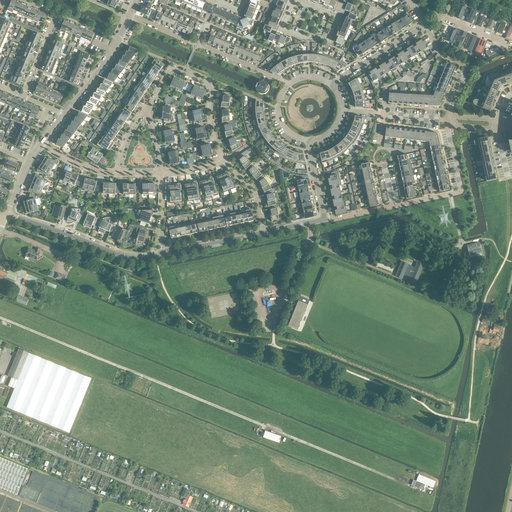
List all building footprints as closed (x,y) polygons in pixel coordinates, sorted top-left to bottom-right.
[(12,12),(13,10),(16,2),(11,0),(10,0),(7,10),(12,12)] [(197,9),(200,0),(199,0),(194,0),(192,6),(197,9)] [(200,0),(197,9),(202,11),(205,3),(200,0)] [(277,6),(276,9),(283,12),(287,4),(278,0),(276,6),(277,6)] [(331,0),(328,8),(333,10),(337,1),(333,0),(331,0)] [(256,10),(259,4),(250,1),(248,6),(256,10)] [(342,3),(337,1),(333,10),(338,12),(342,3)] [(13,10),(18,12),(21,4),(16,2),(13,10)] [(207,13),(210,5),(205,3),(202,11),(207,13)] [(343,14),(345,10),(347,6),(347,5),(342,3),(338,12),(343,14)] [(348,3),(347,5),(347,6),(345,10),(350,13),(358,9),(356,5),(352,4),(352,5),(348,3)] [(18,12),(17,14),(22,16),(26,6),(21,4),(18,12)] [(151,7),(145,4),(144,7),(142,6),(139,12),(149,16),(151,10),(150,10),(151,7)] [(207,13),(212,15),(216,7),(210,5),(207,13)] [(455,18),(461,21),(467,8),(460,5),(455,18)] [(31,8),(26,6),(22,16),(27,18),(31,8)] [(246,11),(254,15),(256,10),(248,6),(246,11)] [(217,17),(221,9),(216,7),(212,15),(217,17)] [(27,18),(32,20),(36,10),(31,8),(27,18)] [(222,19),(226,11),(221,9),(217,17),(222,19)] [(274,11),(272,16),(280,20),(283,12),(276,9),(275,11),(274,11)] [(358,9),(350,13),(348,18),(353,20),(352,20),(355,21),(357,17),(358,17),(359,14),(358,9)] [(32,20),(37,22),(38,21),(41,13),(36,10),(32,20)] [(472,25),(478,12),(472,10),(467,23),(472,25)] [(227,21),(231,13),(226,11),(222,19),(227,21)] [(254,15),(246,11),(244,16),(247,17),(252,19),(254,15)] [(160,23),(164,14),(159,12),(155,21),(160,23)] [(407,13),(403,17),(408,25),(413,22),(407,12),(407,13)] [(46,15),(41,13),(38,21),(43,23),(46,15)] [(232,23),(236,15),(231,13),(227,21),(232,23)] [(486,30),(492,31),(496,22),(499,15),(493,13),(486,30)] [(164,14),(160,23),(165,25),(169,16),(164,14)] [(236,15),(232,23),(237,25),(237,26),(240,20),(241,18),(236,15)] [(483,26),(487,17),(482,15),(478,25),(483,26)] [(169,16),(165,25),(170,27),(174,18),(169,16)] [(278,25),(280,20),(272,16),(270,21),(278,25)] [(344,16),(342,21),(350,25),(352,20),(353,20),(348,18),(344,16)] [(398,19),(404,28),(408,25),(403,17),(402,16),(401,16),(400,16),(398,17),(398,18),(398,19)] [(247,17),(246,18),(244,20),(246,26),(249,25),(251,26),(254,20),(252,19),(247,17)] [(1,18),(0,19),(0,23),(9,28),(11,22),(1,18)] [(174,18),(170,27),(175,29),(179,21),(174,18)] [(404,28),(398,19),(397,19),(396,19),(394,20),(393,21),(399,31),(404,28)] [(237,26),(237,25),(236,27),(237,27),(236,29),(242,32),(243,30),(244,30),(247,29),(246,26),(244,20),(241,21),(240,20),(237,26)] [(60,31),(65,33),(66,31),(70,23),(64,21),(60,31)] [(179,21),(175,29),(180,31),(184,23),(179,21)] [(276,30),(278,25),(270,21),(267,26),(272,28),(276,30)] [(342,21),(340,26),(348,30),(350,25),(342,21)] [(388,24),(394,34),(399,31),(393,21),(392,22),(391,22),(389,23),(389,24),(388,24)] [(502,35),(507,23),(501,21),(496,32),(502,35)] [(0,29),(7,32),(9,28),(0,23),(0,29)] [(66,31),(71,33),(75,25),(70,23),(66,31)] [(185,33),(189,25),(184,23),(180,31),(185,33)] [(394,34),(388,24),(388,25),(387,25),(385,26),(384,27),(390,37),(394,34)] [(80,27),(75,25),(71,33),(76,35),(80,27)] [(189,25),(185,33),(190,35),(194,27),(189,25)] [(270,33),(272,28),(267,26),(265,25),(263,30),(264,30),(263,32),(261,33),(262,36),(270,33)] [(346,35),(348,30),(340,26),(338,31),(346,35)] [(84,29),(80,27),(76,35),(75,37),(80,39),(84,29)] [(379,30),(385,39),(390,37),(384,27),(379,30)] [(446,41),(452,43),(458,29),(452,27),(446,41)] [(89,31),(84,29),(80,39),(85,41),(89,31)] [(30,30),(28,36),(38,40),(40,35),(30,30)] [(385,39),(379,30),(374,33),(376,35),(381,42),(385,39)] [(95,33),(89,31),(85,41),(90,44),(95,33)] [(344,40),(346,35),(338,31),(336,36),(344,40)] [(461,49),(461,47),(467,33),(461,31),(455,46),(461,49)] [(277,32),(275,36),(273,40),(278,42),(282,34),(277,32)] [(272,43),(273,40),(275,36),(270,33),(262,36),(264,40),(266,39),(268,40),(268,41),(272,43)] [(213,45),(216,36),(211,34),(208,43),(213,45)] [(287,36),(282,34),(278,42),(283,45),(284,44),(289,42),(290,38),(287,37),(287,36)] [(371,37),(376,45),(381,42),(376,35),(371,37)] [(471,35),(465,49),(471,51),(478,37),(471,35)] [(26,40),(28,41),(28,42),(36,45),(38,40),(28,36),(26,40)] [(216,36),(213,45),(218,47),(221,38),(216,36)] [(342,45),(344,40),(336,36),(334,41),(337,43),(336,45),(341,47),(341,45),(342,45)] [(367,40),(372,48),(376,45),(371,37),(367,40)] [(221,38),(218,47),(223,49),(226,41),(221,38)] [(430,49),(424,40),(424,39),(419,42),(424,50),(423,50),(424,51),(430,49)] [(474,55),(480,58),(487,42),(481,39),(474,55)] [(64,44),(62,43),(54,40),(51,45),(62,49),(64,44)] [(372,48),(367,40),(362,43),(367,51),(372,48)] [(226,41),(223,49),(228,51),(231,43),(226,41)] [(28,42),(26,47),(34,50),(36,45),(28,42)] [(414,45),(419,53),(423,50),(424,50),(419,42),(414,45)] [(231,43),(228,51),(233,53),(236,45),(231,43)] [(367,51),(362,43),(358,46),(362,54),(363,54),(367,51)] [(360,55),(361,57),(364,55),(363,54),(362,54),(358,46),(357,46),(356,44),(352,47),(352,48),(353,49),(355,53),(353,55),(356,58),(360,55)] [(60,54),(62,49),(51,45),(49,50),(60,54)] [(238,55),(241,47),(236,45),(233,53),(238,55)] [(410,48),(414,56),(419,53),(414,45),(410,48)] [(26,47),(24,51),(32,55),(34,50),(26,47)] [(135,55),(138,51),(129,47),(128,48),(126,48),(124,51),(125,51),(126,51),(135,55)] [(241,47),(238,55),(243,58),(246,49),(241,47)] [(247,48),(246,49),(243,58),(248,60),(251,51),(252,50),(251,50),(251,49),(248,47),(247,48)] [(486,52),(489,59),(504,54),(503,50),(500,50),(499,47),(486,52)] [(405,51),(410,58),(414,56),(410,48),(405,51)] [(58,59),(60,54),(49,50),(47,55),(58,59)] [(316,63),(321,64),(323,54),(324,54),(324,51),(322,51),(320,50),(318,50),(317,53),(316,63)] [(24,51),(22,56),(30,60),(32,55),(24,51)] [(81,51),(79,56),(88,60),(90,55),(81,51)] [(131,60),(135,55),(126,51),(125,51),(124,53),(123,52),(121,56),(122,56),(131,60)] [(251,51),(248,60),(253,62),(256,53),(251,51)] [(400,54),(405,61),(410,58),(405,51),(400,54)] [(264,58),(264,57),(263,56),(262,56),(261,55),(256,53),(253,62),(258,64),(259,60),(261,60),(264,58)] [(294,65),(298,64),(296,54),(290,56),(294,65)] [(329,56),(324,54),(323,54),(321,64),(326,65),(329,56)] [(405,61),(400,54),(396,56),(401,64),(405,61)] [(55,64),(57,59),(58,59),(47,55),(45,60),(55,64)] [(22,56),(20,61),(28,65),(30,60),(22,56)] [(86,65),(88,60),(79,56),(77,61),(86,65)] [(128,64),(131,60),(122,56),(121,57),(119,56),(118,60),(119,60),(128,64)] [(294,65),(290,56),(285,58),(289,67),(294,65)] [(329,56),(326,65),(330,67),(335,58),(329,56)] [(391,59),(396,67),(401,64),(396,56),(391,59)] [(289,67),(285,58),(280,61),(285,69),(289,67)] [(330,67),(334,70),(340,61),(335,58),(330,67)] [(159,64),(160,62),(155,59),(152,64),(153,64),(157,67),(156,69),(161,73),(163,70),(161,68),(163,67),(159,64)] [(396,67),(391,59),(387,62),(391,70),(393,72),(397,69),(396,67)] [(53,69),(55,64),(45,60),(43,65),(53,69)] [(124,68),(128,64),(119,60),(118,62),(116,61),(114,64),(115,65),(124,68)] [(334,70),(337,72),(348,65),(346,63),(345,62),(343,60),(341,60),(340,61),(334,70)] [(20,61),(18,66),(26,70),(28,65),(20,61)] [(84,70),(86,65),(77,61),(75,66),(84,70)] [(280,61),(275,64),(281,72),(285,69),(280,61)] [(382,65),(387,73),(391,70),(387,62),(382,65)] [(445,68),(454,72),(456,67),(447,63),(445,68)] [(153,73),(156,76),(158,74),(160,75),(161,73),(156,69),(157,67),(153,64),(150,69),(154,71),(153,73)] [(278,75),(281,72),(275,64),(268,70),(278,75)] [(24,75),(26,70),(18,66),(15,65),(13,70),(24,75)] [(43,65),(41,70),(51,74),(53,69),(43,65)] [(121,73),(124,68),(115,65),(114,66),(112,65),(111,69),(112,69),(121,73)] [(378,68),(382,76),(387,73),(382,65),(378,68)] [(82,75),(84,70),(75,66),(73,71),(82,75)] [(373,71),(378,78),(382,76),(378,68),(373,71)] [(454,72),(445,68),(443,73),(452,77),(454,72)] [(118,77),(121,73),(112,69),(111,70),(109,70),(107,73),(108,74),(108,73),(118,77)] [(150,78),(153,80),(156,76),(153,73),(154,71),(150,69),(147,73),(151,76),(150,78)] [(372,69),(369,71),(370,72),(368,74),(373,81),(378,78),(373,71),(372,69)] [(22,80),(24,75),(13,70),(11,76),(13,76),(22,80)] [(79,80),(82,75),(73,71),(73,72),(71,71),(69,75),(79,80)] [(507,74),(502,76),(505,85),(510,83),(511,82),(511,72),(507,74)] [(114,82),(118,77),(108,73),(108,74),(107,75),(105,74),(104,78),(114,82)] [(147,82),(150,85),(153,80),(150,78),(151,76),(147,73),(144,78),(148,80),(147,82)] [(441,77),(450,81),(452,77),(443,73),(441,77)] [(424,78),(425,78),(427,78),(428,75),(426,74),(423,74),(421,75),(418,77),(417,80),(416,82),(420,83),(421,81),(421,80),(422,80),(423,79),(424,78)] [(66,81),(77,85),(79,80),(69,75),(66,81)] [(19,85),(22,80),(13,76),(11,82),(19,85)] [(493,79),(489,87),(498,91),(500,87),(505,85),(502,76),(493,79)] [(176,89),(180,79),(174,77),(173,80),(171,79),(170,81),(172,82),(170,87),(176,89)] [(450,81),(441,77),(439,82),(448,86),(450,81)] [(148,80),(144,78),(141,82),(145,85),(144,87),(147,89),(150,85),(147,82),(148,80)] [(357,78),(348,84),(351,88),(360,84),(357,78)] [(113,83),(104,79),(102,81),(101,80),(99,84),(100,84),(109,88),(113,83)] [(180,79),(176,89),(182,91),(184,87),(185,88),(186,85),(185,84),(186,82),(180,79)] [(35,92),(40,94),(45,83),(39,81),(35,92)] [(145,85),(141,82),(138,87),(142,89),(141,91),(144,94),(147,89),(144,87),(145,85)] [(258,85),(269,90),(269,89),(269,88),(269,87),(269,86),(268,85),(268,84),(267,83),(266,82),(265,82),(264,82),(263,82),(262,82),(261,82),(260,82),(259,83),(258,84),(258,85)] [(437,87),(446,91),(448,86),(439,82),(437,87)] [(40,94),(45,96),(49,88),(48,88),(49,85),(45,83),(40,94)] [(106,92),(109,88),(100,84),(99,86),(97,85),(96,88),(97,89),(97,88),(106,92)] [(360,84),(351,88),(353,93),(362,89),(360,84)] [(196,97),(200,88),(195,85),(193,88),(192,87),(191,90),(192,91),(191,95),(196,97)] [(269,90),(258,85),(257,86),(257,87),(257,88),(258,89),(258,90),(259,91),(259,92),(260,92),(261,93),(262,93),(263,93),(264,93),(265,93),(266,92),(267,92),(268,91),(269,90)] [(138,87),(135,91),(139,94),(138,96),(141,98),(144,94),(141,91),(142,89),(138,87)] [(446,91),(437,87),(435,91),(444,95),(446,91)] [(489,87),(485,97),(494,101),(496,96),(498,91),(489,87)] [(45,96),(50,98),(54,90),(49,88),(45,96)] [(102,97),(106,92),(97,88),(97,89),(96,90),(94,89),(92,93),(93,93),(102,97)] [(200,88),(196,97),(202,100),(204,95),(206,96),(207,94),(205,93),(206,90),(200,88)] [(362,89),(353,93),(354,97),(364,95),(362,89)] [(59,92),(54,90),(50,98),(55,100),(59,92)] [(60,102),(64,94),(65,92),(60,90),(59,92),(55,100),(60,102)] [(135,91),(132,95),(132,96),(136,98),(134,100),(138,103),(141,98),(138,96),(139,94),(135,91)] [(221,101),(219,101),(219,102),(219,103),(220,104),(220,105),(221,106),(221,107),(229,107),(230,99),(230,96),(230,93),(222,91),(222,92),(221,101)] [(440,106),(444,95),(435,91),(433,96),(430,95),(429,106),(440,106)] [(99,101),(102,97),(93,93),(92,94),(90,94),(89,97),(90,97),(99,101)] [(388,103),(397,104),(398,94),(389,93),(388,103)] [(0,100),(0,101),(5,104),(8,96),(3,94),(0,100)] [(137,105),(138,103),(134,100),(136,98),(132,96),(132,95),(130,94),(127,99),(129,100),(133,103),(131,104),(137,108),(139,106),(137,105)] [(397,104),(407,104),(408,94),(398,94),(397,104)] [(407,104),(417,105),(418,95),(408,94),(407,104)] [(417,105),(429,106),(430,95),(418,95),(417,105)] [(5,104),(10,106),(13,98),(8,96),(5,104)] [(96,106),(99,101),(90,97),(89,99),(87,98),(85,102),(86,102),(96,106)] [(473,102),(473,103),(473,104),(474,104),(474,105),(475,105),(478,106),(490,111),(492,106),(494,101),(485,97),(483,102),(477,100),(476,100),(475,100),(474,100),(474,101),(473,101),(473,102)] [(10,106),(15,108),(18,100),(13,98),(10,106)] [(253,107),(263,108),(264,103),(253,99),(252,102),(252,107),(252,108),(253,108),(253,107)] [(23,102),(18,100),(15,108),(20,110),(23,102)] [(135,111),(137,108),(131,104),(133,103),(129,100),(126,104),(125,104),(124,104),(123,105),(132,112),(133,110),(135,111)] [(25,112),(28,104),(23,102),(20,110),(19,112),(24,114),(25,112)] [(92,110),(96,106),(86,102),(85,103),(83,102),(82,106),(83,106),(92,110)] [(29,114),(30,114),(33,106),(28,104),(25,112),(29,114)] [(172,113),(173,107),(168,107),(168,105),(165,105),(165,107),(162,106),(161,113),(172,113)] [(30,114),(29,114),(28,116),(34,119),(38,108),(33,106),(30,114)] [(89,115),(92,110),(83,106),(82,108),(80,107),(79,110),(89,115)] [(130,115),(131,113),(122,107),(121,108),(121,109),(122,109),(122,110),(119,114),(123,117),(124,115),(130,119),(132,116),(130,115)] [(221,121),(222,121),(222,122),(230,121),(229,113),(229,110),(229,107),(221,107),(222,117),(220,117),(220,118),(220,119),(221,120),(221,121)] [(193,117),(203,115),(202,109),(199,110),(198,108),(196,108),(196,110),(191,111),(193,117)] [(84,121),(87,116),(78,112),(77,114),(75,113),(74,117),(75,117),(84,121)] [(173,117),(172,117),(172,113),(161,113),(161,119),(164,119),(164,121),(167,121),(167,119),(169,119),(169,120),(172,121),(173,117)] [(203,115),(193,117),(194,122),(199,121),(199,123),(202,123),(201,121),(204,120),(203,115)] [(80,125),(84,121),(75,117),(74,118),(72,118),(70,121),(71,121),(80,125)] [(122,127),(125,122),(121,120),(120,121),(116,119),(114,117),(111,122),(113,123),(117,126),(118,124),(122,127)] [(77,130),(80,125),(71,121),(70,123),(68,122),(67,125),(68,126),(77,130)] [(226,137),(233,135),(231,126),(231,124),(230,124),(230,121),(222,122),(224,132),(222,132),(223,133),(223,134),(224,135),(225,136),(226,136),(226,137)] [(352,126),(361,129),(363,124),(354,121),(352,126)] [(258,131),(267,127),(265,122),(256,125),(258,131)] [(28,133),(30,128),(20,124),(18,129),(28,133)] [(74,134),(77,130),(68,126),(67,127),(65,126),(63,130),(64,130),(74,134)] [(199,128),(194,129),(195,135),(206,132),(204,127),(201,128),(201,126),(198,126),(199,128)] [(361,129),(352,126),(350,130),(359,135),(361,129)] [(261,136),(261,137),(263,136),(263,135),(269,131),(267,127),(258,131),(261,136)] [(385,137),(395,138),(397,128),(386,127),(385,137)] [(162,131),(164,137),(174,135),(173,129),(168,130),(167,128),(165,129),(165,131),(162,131)] [(395,138),(405,139),(407,129),(397,128),(395,138)] [(26,138),(28,133),(18,129),(16,134),(26,138)] [(405,139),(416,141),(417,131),(407,129),(405,139)] [(70,138),(74,134),(64,130),(63,132),(61,131),(60,134),(61,135),(70,138)] [(359,135),(350,130),(348,134),(356,140),(359,135)] [(416,141),(426,142),(427,132),(417,131),(416,141)] [(206,132),(195,135),(196,140),(201,139),(202,141),(204,140),(204,139),(207,138),(206,132)] [(429,142),(430,147),(440,145),(437,133),(427,132),(426,142),(429,142)] [(24,143),(26,138),(16,134),(13,139),(16,140),(24,143)] [(263,139),(266,144),(274,138),(271,134),(264,138),(263,139)] [(345,138),(352,145),(356,140),(348,134),(345,138)] [(67,143),(70,138),(61,135),(60,136),(58,135),(57,139),(58,139),(67,143)] [(175,141),(174,135),(164,137),(165,143),(168,143),(168,145),(171,144),(171,142),(175,141)] [(233,135),(226,137),(230,146),(228,147),(228,148),(229,149),(230,150),(231,150),(232,151),(239,148),(236,140),(234,137),(233,135)] [(104,137),(101,141),(105,144),(106,142),(112,146),(114,143),(112,142),(113,140),(109,137),(108,139),(104,137)] [(479,145),(480,150),(489,148),(488,143),(487,137),(476,139),(475,140),(474,140),(474,141),(474,142),(474,143),(474,144),(475,144),(476,145),(477,145),(479,145)] [(277,141),(274,138),(266,144),(270,148),(270,149),(277,141)] [(352,145),(345,138),(341,142),(348,149),(352,145)] [(63,147),(67,143),(58,139),(57,139),(56,140),(55,140),(53,143),(63,147)] [(22,148),(24,143),(16,140),(14,145),(22,148)] [(97,145),(102,148),(103,149),(104,149),(105,149),(105,148),(107,149),(108,147),(110,149),(112,146),(106,142),(105,144),(101,141),(100,140),(97,145)] [(281,145),(277,141),(270,149),(270,148),(269,150),(274,154),(275,153),(275,152),(281,145)] [(348,149),(341,142),(337,145),(343,153),(348,149)] [(198,152),(211,150),(210,144),(207,145),(207,143),(204,143),(204,145),(197,147),(198,152)] [(275,153),(280,156),(285,147),(281,145),(275,152),(275,153)] [(333,148),(338,156),(343,153),(337,145),(333,148)] [(104,157),(102,156),(103,155),(93,148),(92,150),(87,147),(85,152),(87,153),(86,156),(86,157),(109,167),(109,166),(110,162),(108,162),(110,157),(105,155),(104,157)] [(280,156),(285,159),(289,150),(285,147),(280,156)] [(329,150),(333,159),(338,156),(333,148),(329,150)] [(481,155),(482,160),(492,158),(491,153),(489,148),(480,150),(481,155)] [(168,159),(179,157),(177,151),(173,152),(172,150),(170,150),(170,152),(167,153),(168,159)] [(199,156),(202,155),(202,157),(207,156),(207,158),(210,158),(209,156),(212,155),(211,150),(198,152),(199,156)] [(294,152),(289,150),(285,159),(291,161),(294,152)] [(333,159),(329,150),(324,152),(328,161),(333,159)] [(236,158),(242,165),(240,167),(241,167),(242,168),(243,169),(244,169),(245,169),(246,170),(251,164),(246,158),(244,156),(247,154),(245,152),(242,154),(237,157),(236,158)] [(299,153),(294,152),(291,161),(296,163),(299,153)] [(302,164),(306,164),(304,154),(299,153),(296,163),(302,164)] [(45,158),(42,163),(52,169),(55,164),(56,164),(57,164),(58,163),(59,162),(58,161),(58,160),(57,159),(55,160),(54,160),(49,157),(48,159),(45,158)] [(179,157),(168,159),(170,165),(173,164),(173,166),(176,166),(175,164),(180,163),(179,157)] [(483,166),(485,171),(494,169),(493,164),(492,158),(482,160),(483,166)] [(5,166),(3,165),(0,165),(0,168),(1,169),(7,172),(11,173),(13,171),(14,171),(15,171),(16,168),(18,164),(8,160),(5,166)] [(50,177),(51,177),(50,172),(52,169),(42,163),(39,168),(39,167),(37,170),(37,171),(38,172),(39,173),(40,173),(41,173),(47,176),(48,176),(49,177),(50,177)] [(256,180),(262,175),(255,168),(253,166),(251,164),(246,170),(252,176),(251,177),(251,178),(252,178),(253,179),(254,179),(255,179),(256,180)] [(6,175),(7,172),(1,169),(0,171),(0,172),(1,173),(0,174),(0,180),(9,184),(12,177),(6,175)] [(487,181),(496,179),(495,174),(494,169),(485,171),(486,176),(487,181)] [(233,184),(229,176),(227,170),(222,173),(229,189),(230,189),(231,190),(235,188),(233,184)] [(332,176),(328,177),(329,182),(340,180),(338,170),(331,173),(332,176)] [(63,181),(69,183),(73,173),(67,171),(67,173),(63,171),(60,178),(64,179),(63,181)] [(75,184),(79,186),(81,179),(78,178),(79,175),(73,173),(69,183),(74,186),(75,184)] [(221,188),(223,193),(228,191),(227,190),(229,189),(222,173),(217,175),(222,188),(221,188)] [(35,177),(32,183),(43,187),(45,184),(49,182),(48,181),(48,180),(47,180),(46,179),(40,177),(40,176),(40,175),(39,175),(38,174),(37,174),(36,174),(34,177),(35,177)] [(264,192),(272,189),(266,180),(265,178),(262,175),(263,175),(262,175),(256,180),(261,187),(260,189),(260,190),(261,191),(262,191),(263,191),(264,191),(264,192)] [(216,190),(212,176),(207,178),(212,195),(213,195),(213,196),(218,195),(217,190),(216,190)] [(297,182),(298,186),(307,184),(306,179),(302,180),(302,178),(293,177),(294,182),(297,182)] [(82,188),(88,190),(91,179),(85,178),(85,180),(81,179),(79,186),(83,187),(82,188)] [(205,194),(206,198),(211,197),(210,196),(212,195),(207,178),(201,180),(205,194)] [(95,190),(99,192),(100,184),(97,183),(97,181),(91,179),(88,190),(94,192),(95,190)] [(199,195),(196,181),(191,182),(194,199),(195,199),(196,200),(200,200),(200,195),(199,195)] [(109,194),(110,183),(104,182),(104,185),(100,184),(99,192),(103,192),(103,193),(109,194)] [(187,197),(188,202),(193,201),(192,200),(194,199),(191,182),(185,183),(188,197),(187,197)] [(33,192),(40,195),(41,195),(42,195),(43,195),(42,190),(43,187),(32,183),(30,188),(28,191),(29,191),(29,192),(30,192),(30,193),(31,193),(32,193),(33,193),(33,192)] [(110,183),(109,194),(115,194),(115,193),(119,193),(119,186),(116,186),(116,183),(110,183)] [(119,186),(119,193),(123,193),(123,195),(129,195),(129,183),(123,184),(123,186),(119,186)] [(129,183),(129,195),(135,195),(135,193),(139,193),(139,186),(135,186),(135,183),(129,183)] [(139,186),(139,193),(143,193),(143,195),(149,195),(149,183),(143,183),(143,186),(139,186)] [(159,193),(158,186),(155,186),(155,183),(149,183),(149,195),(155,195),(155,193),(159,193)] [(413,186),(404,188),(406,199),(416,197),(413,186)] [(274,188),(272,189),(264,192),(267,201),(265,202),(265,203),(266,204),(267,205),(268,205),(268,206),(276,204),(274,196),(273,196),(273,193),(275,193),(274,188)] [(24,202),(25,208),(37,205),(35,199),(36,196),(30,193),(29,198),(28,198),(27,198),(26,198),(26,197),(25,198),(24,198),(23,198),(23,199),(23,202),(24,202)] [(377,194),(367,196),(370,207),(379,205),(377,194)] [(276,205),(276,204),(268,206),(270,216),(268,216),(268,217),(269,218),(270,219),(270,220),(271,220),(272,221),(279,219),(277,211),(277,208),(276,205)] [(38,210),(37,205),(25,208),(27,214),(29,213),(30,215),(36,214),(37,215),(38,215),(39,215),(40,214),(41,213),(41,212),(40,211),(39,210),(38,210)] [(58,219),(63,220),(66,206),(61,205),(61,207),(55,206),(52,214),(58,216),(58,219)] [(73,209),(71,209),(72,210),(72,209),(72,210),(67,221),(75,222),(75,221),(79,223),(82,215),(78,214),(80,211),(80,210),(81,210),(81,209),(79,209),(78,209),(76,209),(75,209),(73,209)] [(153,210),(136,210),(136,211),(140,218),(140,220),(148,223),(151,215),(153,215),(153,210)] [(93,229),(98,218),(87,214),(83,224),(93,229)] [(104,218),(103,219),(103,220),(101,220),(98,227),(100,228),(98,232),(104,234),(106,230),(109,232),(112,225),(109,223),(111,219),(111,218),(112,218),(110,218),(109,218),(107,218),(106,218),(105,218),(104,218)] [(122,243),(127,230),(123,228),(121,231),(116,228),(112,237),(118,239),(117,241),(122,243)] [(147,238),(149,231),(150,232),(150,231),(137,228),(135,237),(138,237),(137,239),(137,238),(137,240),(136,244),(142,246),(144,241),(147,242),(148,238),(147,238)] [(470,258),(482,255),(479,243),(467,246),(470,257),(470,258)] [(39,253),(41,250),(37,248),(35,251),(29,248),(26,256),(37,260),(40,253),(39,253)] [(418,279),(424,265),(417,262),(414,269),(411,267),(408,266),(409,264),(403,262),(402,261),(400,265),(396,276),(403,279),(409,281),(416,284),(418,279)] [(35,283),(38,278),(26,273),(27,272),(16,268),(14,273),(9,271),(8,272),(1,269),(0,270),(0,275),(14,281),(16,275),(24,279),(22,284),(24,285),(26,280),(35,283)] [(57,272),(55,278),(65,281),(67,275),(57,272)] [(43,287),(45,281),(38,278),(35,283),(43,287)] [(444,279),(440,286),(445,288),(448,282),(444,279)] [(26,305),(29,300),(17,295),(15,301),(26,305)] [(300,296),(298,301),(297,304),(306,308),(309,300),(300,296)] [(297,330),(306,309),(296,305),(288,326),(297,330)] [(14,388),(7,407),(69,433),(91,378),(29,353),(19,349),(8,376),(12,377),(8,386),(14,388)] [(123,384),(127,373),(119,369),(114,381),(123,384)] [(0,487),(17,495),(28,468),(0,457),(0,487)] [(414,480),(425,485),(434,488),(438,480),(418,472),(417,471),(414,480)] [(411,485),(423,490),(425,485),(414,480),(411,485)] [(19,496),(37,503),(41,493),(23,486),(19,496)] [(190,490),(185,487),(181,496),(186,498),(190,490)] [(193,497),(187,495),(185,500),(184,499),(183,502),(184,503),(183,504),(189,507),(189,505),(190,505),(191,503),(193,497)]
